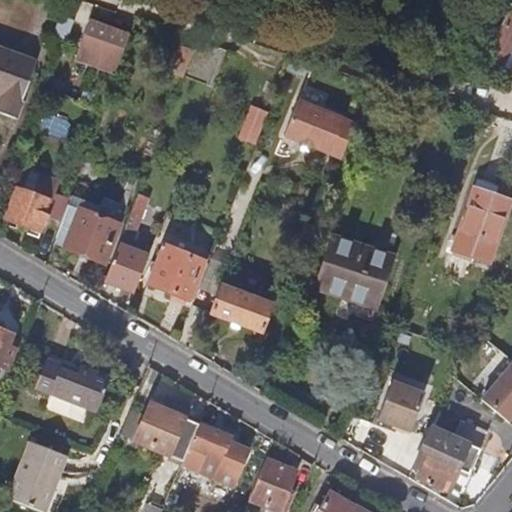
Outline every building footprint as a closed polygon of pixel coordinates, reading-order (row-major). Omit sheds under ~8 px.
[(511,12),(485,65),(497,71),(511,42),(511,12)] [(108,32),(75,20),(65,47),(98,58),(108,32)] [(114,31),(106,53),(120,59),(129,36),(114,31)] [(39,62),(0,47),(0,94),(3,95),(0,103),(0,111),(18,118),(39,62)] [(166,74),(185,82),(194,56),(176,49),(166,74)] [(411,77),(429,80),(432,64),(414,61),(411,77)] [(342,159),(354,123),(300,101),(285,136),(342,159)] [(241,136),(258,141),(269,108),(252,103),(241,136)] [(52,200),(59,182),(28,170),(21,189),(19,188),(7,216),(42,230),(48,215),(43,214),(48,198),(52,200)] [(478,241),(476,247),(495,253),(509,208),(469,195),(456,233),(478,241)] [(122,227),(70,208),(58,241),(69,245),(67,250),(106,265),(122,227)] [(478,241),(456,233),(454,240),(476,247),(478,241)] [(342,290),(379,303),(395,257),(331,236),(313,287),(340,296),(342,290)] [(106,281),(134,292),(149,254),(122,242),(106,281)] [(146,282),(187,299),(202,263),(162,246),(146,282)] [(261,332),(272,303),(224,284),(213,312),(261,332)] [(0,328),(0,363),(4,365),(10,349),(5,347),(10,332),(0,328)] [(487,370),(500,353),(476,333),(465,352),(487,370)] [(77,375),(79,369),(44,356),(42,362),(77,375)] [(511,362),(508,359),(482,400),(509,422),(511,417),(511,362)] [(77,375),(42,362),(31,388),(95,414),(110,377),(81,365),(79,369),(77,375)] [(390,379),(377,418),(410,429),(423,391),(390,379)] [(131,443),(182,465),(198,427),(148,405),(131,443)] [(482,447),(429,422),(416,449),(424,453),(414,472),(419,475),(418,478),(449,494),(461,470),(470,474),(482,447)] [(231,440),(199,426),(198,427),(182,465),(181,468),(233,491),(250,453),(229,444),(231,440)] [(29,442),(9,492),(48,507),(67,457),(29,442)] [(295,468),(267,456),(250,499),(283,511),(292,491),(288,489),(295,468)] [(132,491),(142,495),(150,476),(140,472),(132,491)] [(362,511),(329,493),(317,511),(362,511)]
